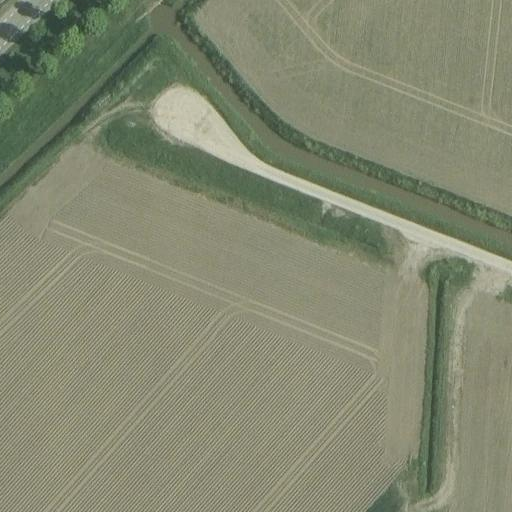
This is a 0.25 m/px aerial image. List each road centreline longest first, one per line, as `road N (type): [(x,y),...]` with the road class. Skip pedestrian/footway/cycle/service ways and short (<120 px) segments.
road 1 (track): [(511,270),(249,166),(182,116)]
road 2 (track): [(77,153),(128,105),(151,103),(182,116)]
